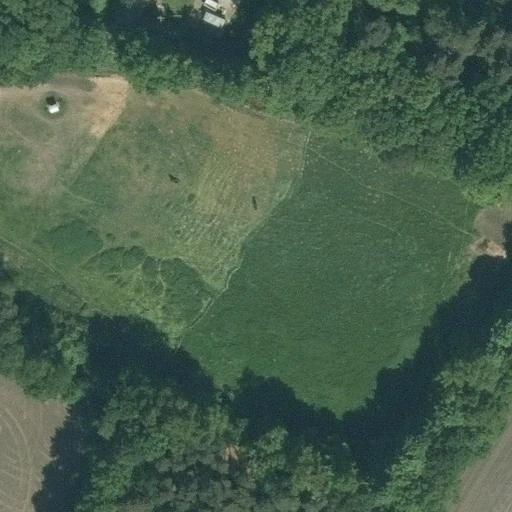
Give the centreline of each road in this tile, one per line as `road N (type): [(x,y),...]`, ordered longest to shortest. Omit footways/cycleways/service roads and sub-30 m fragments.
road 1 (unclassified): [(511,177),(227,82),(0,43)]
road 2 (track): [(511,327),(347,511)]
